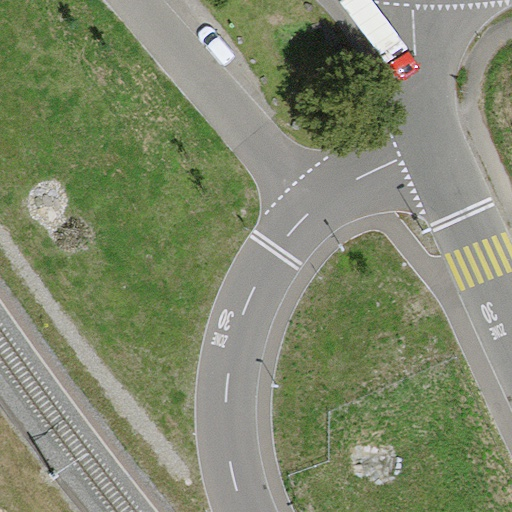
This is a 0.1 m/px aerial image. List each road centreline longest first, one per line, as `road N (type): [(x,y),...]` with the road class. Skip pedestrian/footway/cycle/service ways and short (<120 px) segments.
road 1 (unclassified): [(434,143),(317,204),(249,300),(227,387),(234,475),(249,511)]
road 2 (unclassified): [(434,143),(511,320)]
road 3 (unclassified): [(414,0),(434,143)]
